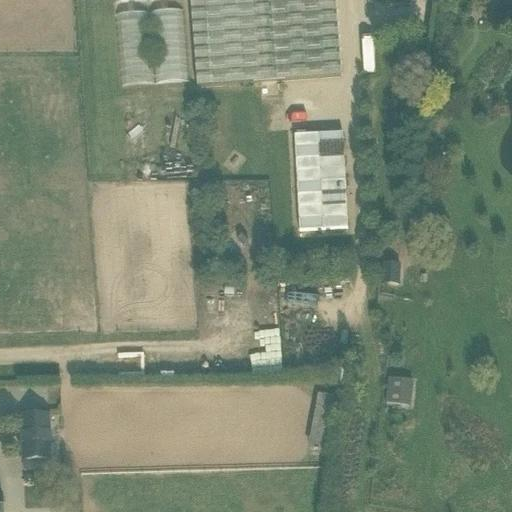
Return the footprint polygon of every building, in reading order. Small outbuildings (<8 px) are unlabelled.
[(335,0),(190,0),(197,89),(342,77),(335,0)] [(343,134),(295,138),(301,234),(349,230),(343,134)] [(385,408),(399,410),(403,382),(389,380),(385,408)] [(315,395),(315,449),(333,449),(333,395),(315,395)] [(22,416),(24,462),(51,460),(49,415),(22,416)]
